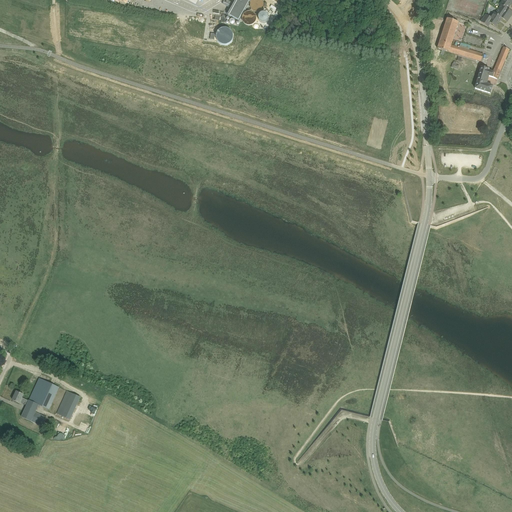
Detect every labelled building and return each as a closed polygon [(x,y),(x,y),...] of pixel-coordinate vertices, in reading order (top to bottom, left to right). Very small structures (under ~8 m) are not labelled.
[(248,0),(235,0),(231,9),(241,15),(250,1),(248,0)] [(253,11),(256,12),(259,12),(261,10),(263,9),(264,6),(264,3),(263,1),(261,0),(251,0),(251,1),(250,3),(250,6),(251,9),(253,11)] [(511,0),(503,0),(500,4),(507,9),(511,1),(511,0)] [(494,12),(501,18),(507,22),(508,21),(506,20),(511,12),(507,9),(500,4),(500,5),(501,5),(495,12),(494,12)] [(248,25),(251,25),(253,24),(255,22),(256,20),(256,18),(256,15),(254,13),(253,12),(250,11),(248,11),(246,12),(244,13),(243,15),(242,17),(242,20),(244,22),(245,24),(248,25)] [(501,18),(494,12),(491,17),(486,14),(481,22),(488,26),(490,23),(495,26),(501,18)] [(260,22),(263,23),(265,23),(267,22),(268,20),(268,18),(268,16),(267,14),(264,13),(262,13),(260,14),(259,16),(258,18),(259,20),(260,22)] [(448,52),(451,44),(459,22),(447,18),(437,49),(448,52)] [(187,27),(180,26),(180,29),(188,30),(188,27),(192,27),(193,23),(188,22),(187,27)] [(216,37),(216,38),(216,39),(216,40),(217,41),(217,42),(218,43),(218,44),(219,44),(220,45),(221,46),(222,46),(223,46),(224,46),(225,46),(226,46),(227,46),(228,46),(229,45),(230,44),(231,44),(231,43),(232,42),(232,41),(233,40),(233,39),(233,38),(233,37),(233,36),(233,35),(232,35),(232,34),(232,33),(231,33),(231,32),(230,31),(229,31),(229,30),(228,30),(227,30),(226,29),(225,29),(224,29),(223,29),(223,30),(222,30),(221,30),(220,30),(220,31),(219,31),(218,32),(218,33),(217,33),(217,34),(217,35),(216,35),(216,36),(216,37)] [(484,54),(451,44),(448,52),(459,55),(481,62),(484,54)] [(504,47),(495,68),(501,71),(510,50),(504,47)] [(453,63),(452,67),(458,70),(460,65),(456,64),(457,62),(454,61),(453,63)] [(497,79),(501,71),(495,68),(493,72),(489,71),(489,69),(481,67),(475,89),(490,93),(493,86),(487,84),(487,81),(488,76),(493,77),(497,79)] [(29,400),(29,401),(27,405),(21,417),(37,424),(41,414),(36,412),(39,405),(49,410),(60,387),(44,380),(39,378),(39,379),(29,400)] [(72,420),(81,397),(66,391),(57,414),(72,420)] [(27,405),(29,401),(22,398),(24,395),(17,392),(13,400),(20,404),(21,402),(27,405)]
